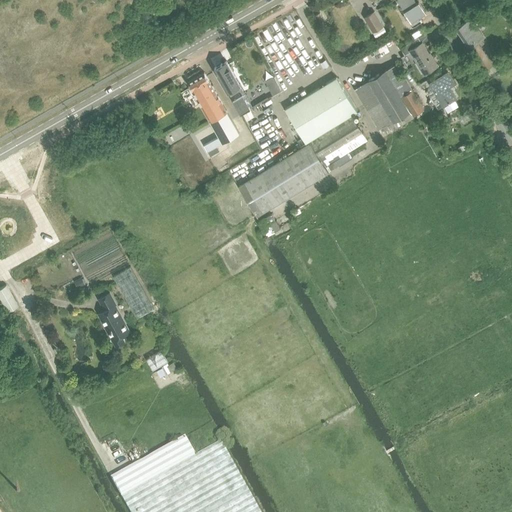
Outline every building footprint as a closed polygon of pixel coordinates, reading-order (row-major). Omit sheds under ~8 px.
[(423,20),(420,15),(425,12),(419,1),(417,2),(415,0),(397,0),(411,21),(410,22),(413,26),(423,20)] [(466,0),(460,5),(464,10),(476,0),(466,0)] [(511,0),(496,0),(490,5),(499,15),(511,4),(511,0)] [(373,32),(374,31),(377,36),(387,30),(384,25),(384,26),(375,10),(364,16),(373,32)] [(320,22),(324,20),(320,12),(316,15),(320,22)] [(484,69),(493,64),(478,42),(482,38),(469,19),(455,28),(468,48),(469,47),(484,69)] [(423,27),(412,34),(414,39),(418,37),(426,32),(423,27)] [(424,74),(438,65),(432,55),(431,56),(422,42),(421,42),(418,37),(414,39),(400,47),(405,55),(410,52),(424,74)] [(339,53),(342,54),(346,53),(346,49),(345,46),(342,45),(339,47),(338,50),(339,53)] [(211,57),(214,65),(226,59),(223,51),(211,57)] [(320,63),(323,68),(329,65),(326,59),(320,63)] [(226,60),(214,66),(232,99),(244,93),(226,60)] [(397,63),(396,63),(355,88),(380,128),(384,134),(413,117),(411,113),(423,106),(416,95),(417,95),(397,63)] [(189,80),(187,82),(210,120),(209,121),(218,136),(203,144),(207,151),(210,156),(220,151),(217,145),(239,132),(227,111),(209,80),(204,71),(189,80)] [(455,83),(454,80),(448,71),(429,83),(443,106),(444,106),(447,111),(458,105),(455,99),(457,98),(450,86),(455,83)] [(274,75),(265,80),(273,94),(282,90),(274,75)] [(337,77),(330,80),(285,108),(306,142),(357,111),(337,77)] [(244,93),(232,99),(240,113),(252,107),(244,93)] [(469,109),(457,116),(461,122),(472,115),(469,109)] [(352,115),(309,141),(325,165),(367,139),(352,115)] [(329,171),(325,165),(309,141),(238,185),(257,216),(329,171)] [(270,222),(275,220),(271,213),(266,216),(270,222)] [(275,220),(270,222),(275,231),(280,228),(275,219),(275,220)] [(137,317),(154,307),(130,265),(113,275),(137,317)] [(85,284),(82,278),(74,282),(77,288),(85,284)] [(0,298),(7,312),(18,305),(6,284),(0,287),(0,298)] [(121,335),(129,330),(114,304),(115,304),(109,292),(98,298),(104,309),(98,312),(113,339),(112,340),(115,346),(124,341),(121,335)] [(153,370),(168,361),(162,350),(147,359),(153,370)] [(163,367),(157,371),(161,377),(172,370),(168,363),(162,366),(163,367)] [(111,479),(121,497),(194,456),(184,439),(111,479)] [(129,511),(259,511),(220,442),(194,456),(121,497),(129,511)]
